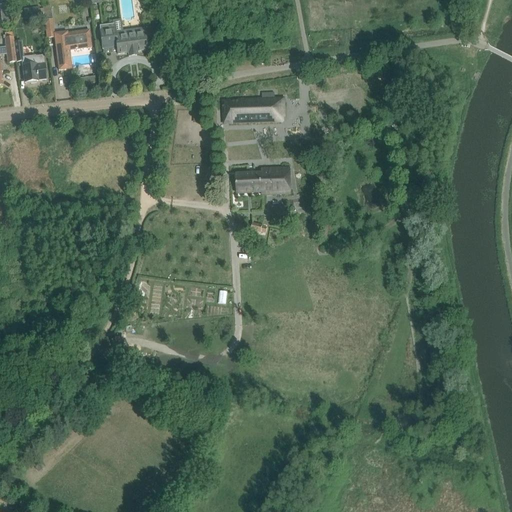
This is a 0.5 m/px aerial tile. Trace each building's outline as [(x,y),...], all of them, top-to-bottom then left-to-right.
[(42,20),(40,6),(23,9),(25,22),(42,20)] [(51,21),(45,21),(47,39),(54,38),(59,71),(72,69),(69,51),(83,49),(92,48),(90,31),(61,34),(60,31),(52,32),(51,21)] [(113,24),(100,26),(102,46),(102,48),(103,48),(116,46),(117,53),(117,55),(128,53),(129,57),(137,56),(136,52),(147,51),(144,31),(144,29),(131,31),(123,32),(115,33),(114,24),(113,24)] [(16,63),(13,42),(13,37),(4,38),(7,64),(16,63)] [(38,81),(46,80),(43,55),(23,57),(22,41),(13,42),(16,63),(22,62),(25,83),(30,82),(31,84),(36,83),(36,82),(38,81)] [(284,99),(274,99),(274,94),(262,94),(262,100),(224,101),(224,119),(230,118),(230,124),(280,122),(280,117),(284,116),(284,99)] [(262,196),(290,194),(289,169),(258,170),(258,174),(236,175),(237,194),(262,193),(262,196)] [(253,224),(251,231),(261,233),(261,232),(266,233),(267,228),(263,227),(263,226),(253,224)] [(79,319),(70,332),(79,339),(89,326),(79,319)]
